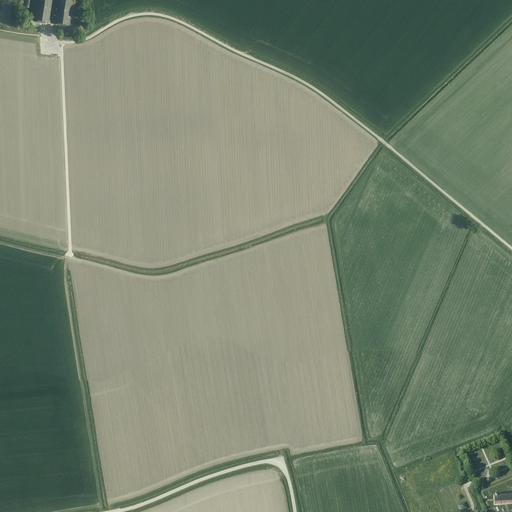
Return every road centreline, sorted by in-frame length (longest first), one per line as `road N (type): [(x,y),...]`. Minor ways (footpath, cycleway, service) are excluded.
road 1 (unclassified): [(511,249),(320,92),(170,17),(135,14),(60,42)]
road 2 (tertiary): [(118,511),(271,461),(283,466),(294,511)]
